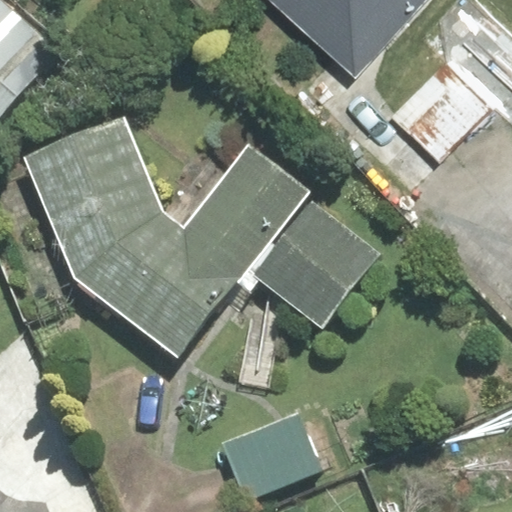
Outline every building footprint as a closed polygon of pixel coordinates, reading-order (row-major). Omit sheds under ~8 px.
[(12,0),(0,0),(0,119),(65,45),(12,0)] [(301,0),(383,70),(443,0),(301,0)] [(507,95),(454,50),(368,150),(421,195),(507,95)] [(96,270),(118,303),(210,363),(266,276),(343,325),(376,273),(355,260),(376,227),(257,151),(190,256),(150,130),(53,160),(96,270)] [(315,406),(235,439),(262,505),(343,472),(315,406)]
